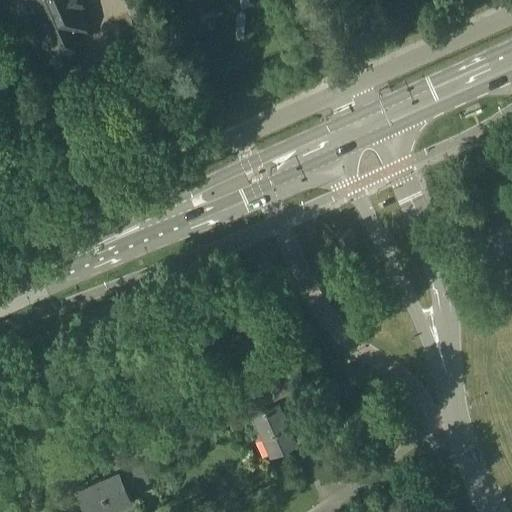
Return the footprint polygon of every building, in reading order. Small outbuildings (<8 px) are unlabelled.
[(29,0),(28,3),(32,14),(42,15),(56,49),(61,47),(66,49),(73,46),(75,41),(80,39),(78,32),(87,28),(80,12),(85,9),(81,0),(29,0)] [(124,59),(134,54),(139,52),(131,36),(117,42),(124,59)] [(456,197),(451,182),(435,189),(442,204),(456,197)] [(350,227),(343,231),(335,234),(342,249),(357,242),(350,227)] [(283,410),(297,404),(301,402),(294,388),(276,396),(278,400),(255,410),(272,450),(296,440),(283,410)] [(90,511),(99,511),(131,498),(124,482),(146,472),(138,456),(118,465),(120,469),(80,487),(90,511)]
